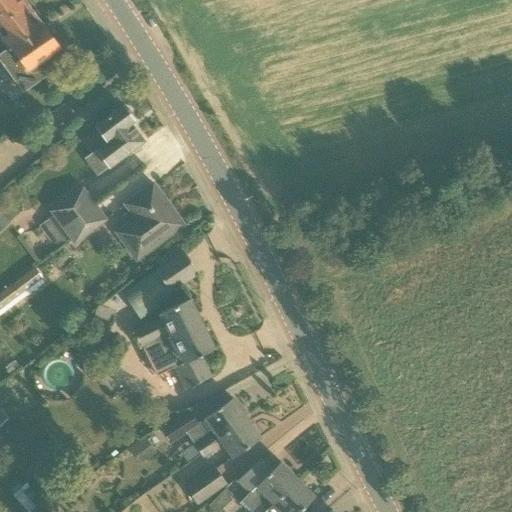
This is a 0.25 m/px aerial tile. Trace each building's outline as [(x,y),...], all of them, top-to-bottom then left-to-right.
[(0,0),(0,22),(26,5),(22,0),(0,0)] [(0,56),(6,53),(43,28),(26,5),(0,22),(0,37),(8,49),(0,54),(0,56)] [(58,51),(43,28),(6,53),(11,60),(5,64),(23,92),(60,68),(52,56),(58,51)] [(109,169),(129,153),(145,141),(132,123),(134,121),(132,118),(133,114),(129,110),(125,109),(123,106),(94,127),(106,142),(96,150),(109,169)] [(139,264),(184,225),(153,183),(126,206),(136,221),(118,235),(139,264)] [(55,217),(63,228),(94,204),(85,192),(54,215),(55,217)] [(106,222),(94,204),(63,228),(71,239),(75,245),(106,222)] [(199,274),(184,251),(179,244),(155,261),(160,268),(156,271),(158,274),(131,300),(146,316),(171,292),(198,274),(198,275),(199,274)] [(0,300),(5,307),(54,271),(45,259),(19,278),(20,280),(0,294),(0,300)] [(211,376),(201,355),(215,348),(190,298),(159,310),(160,313),(162,316),(134,329),(157,375),(175,366),(186,387),(211,376)] [(247,419),(245,416),(232,398),(204,419),(197,423),(189,410),(162,428),(172,443),(186,433),(200,452),(209,446),(219,439),(247,419)] [(261,438),(247,419),(219,439),(232,456),(261,438)] [(146,438),(131,449),(141,463),(156,452),(146,438)] [(200,452),(199,452),(200,454),(202,456),(203,458),(213,452),(209,446),(200,452)] [(272,470),(260,458),(238,481),(249,492),(242,500),(254,511),(253,511),(261,511),(262,511),(296,477),(280,462),(272,470)] [(197,505),(227,484),(215,467),(185,487),(197,505)] [(281,511),(297,511),(315,496),(296,477),(262,511),(261,511),(280,511),(281,511)]
